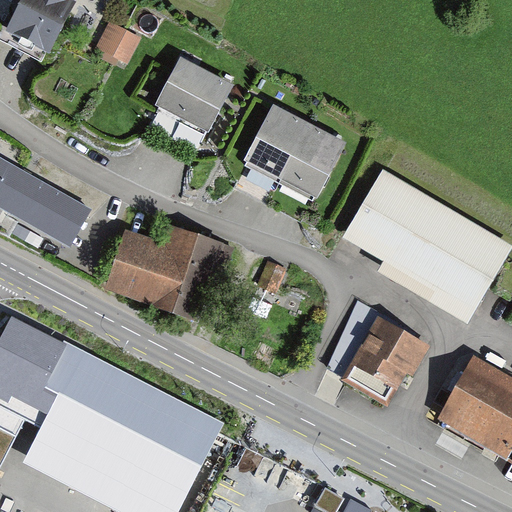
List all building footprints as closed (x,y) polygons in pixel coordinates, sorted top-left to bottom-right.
[(78,2),(73,0),(24,0),(7,32),(51,55),(78,2)] [(143,39),(110,23),(97,50),(130,66),(143,39)] [(234,86),(181,58),(156,106),(209,134),(234,86)] [(347,144),(274,105),(245,161),(318,199),(347,144)] [(0,206),(73,247),(92,211),(0,157),(0,206)] [(511,251),(511,245),(385,170),(344,238),(384,261),(378,271),(469,324),(511,251)] [(163,242),(126,229),(105,290),(198,322),(212,280),(220,283),(233,246),(169,224),(163,242)] [(257,287),(276,295),(287,270),(267,262),(257,287)] [(406,328),(359,301),(329,367),(345,376),(343,381),(389,408),(408,375),(413,378),(432,347),(404,332),(406,328)] [(173,511),(217,426),(12,322),(0,345),(0,465),(25,417),(47,428),(29,462),(128,511),(173,511)] [(511,377),(474,356),(438,420),(507,460),(511,451),(511,377)]
